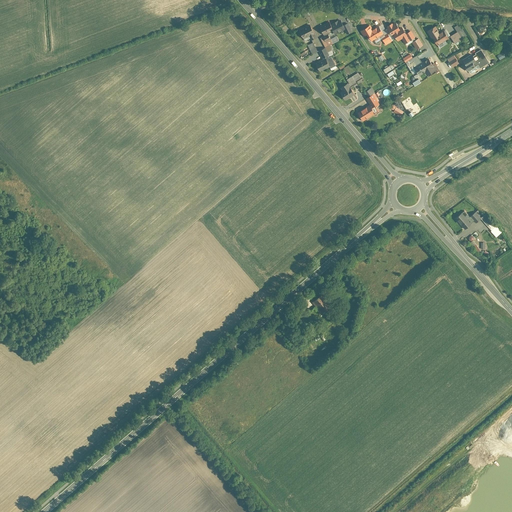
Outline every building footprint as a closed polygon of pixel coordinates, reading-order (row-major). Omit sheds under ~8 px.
[(348,24),(344,27),(341,22),(332,27),(334,31),(336,36),(346,31),(348,35),(352,33),(348,24)] [(320,28),(325,36),(334,31),(332,27),(330,23),(320,28)] [(398,42),(402,39),(406,45),(415,39),(410,31),(406,34),(402,29),(400,31),(396,23),(387,28),(392,37),(394,36),(398,42)] [(300,31),(304,40),(310,37),(312,42),(315,40),(313,36),(315,35),(311,26),(300,31)] [(457,34),(450,38),(455,46),(463,41),(462,40),(467,37),(461,27),(459,29),(458,26),(454,28),(457,34)] [(367,36),(372,43),(374,41),(376,44),(382,40),(381,37),(384,35),(379,27),(373,31),(371,29),(368,30),(367,29),(361,32),(364,38),(367,36)] [(438,47),(438,46),(440,50),(448,45),(446,42),(449,39),(444,32),(440,35),(435,27),(427,32),(434,42),(435,42),(438,47)] [(381,41),(385,47),(392,42),(388,36),(381,41)] [(337,37),(330,40),(329,38),(325,40),(323,38),(320,39),(324,46),(326,45),(327,47),(339,42),(337,37)] [(419,39),(413,43),(417,50),(424,46),(419,39)] [(319,53),(323,61),(329,58),(325,49),(320,51),(316,43),(310,46),(314,55),(319,53)] [(472,55),(463,61),(467,67),(465,67),(469,73),(475,68),(477,71),(489,64),(481,51),(473,56),(472,55)] [(403,60),(405,63),(406,63),(413,59),(410,55),(403,60)] [(406,63),(410,70),(414,67),(421,63),(417,56),(413,59),(406,63)] [(448,60),(453,69),(459,65),(454,56),(448,60)] [(317,65),(320,72),(330,68),(332,72),(337,69),(332,58),(317,65)] [(425,74),(427,77),(436,72),(428,59),(421,63),(414,67),(420,77),(425,74)] [(383,71),(386,75),(395,69),(392,65),(383,71)] [(357,85),(355,82),(360,78),(358,74),(348,80),(353,87),(357,85)] [(341,89),(343,93),(341,94),(346,101),(355,96),(348,84),(341,89)] [(370,90),(365,93),(368,98),(374,95),(370,90)] [(368,98),(366,100),(370,106),(358,114),(363,122),(379,113),(376,108),(380,105),(374,95),(368,98)] [(396,109),(394,113),(401,117),(403,112),(396,109)] [(464,211),(455,219),(465,230),(474,222),(464,211)] [(481,219),(476,213),(471,217),(476,223),(481,219)] [(487,214),(481,220),(492,231),(498,225),(487,214)] [(311,302),(322,314),(331,306),(321,294),(311,302)]
